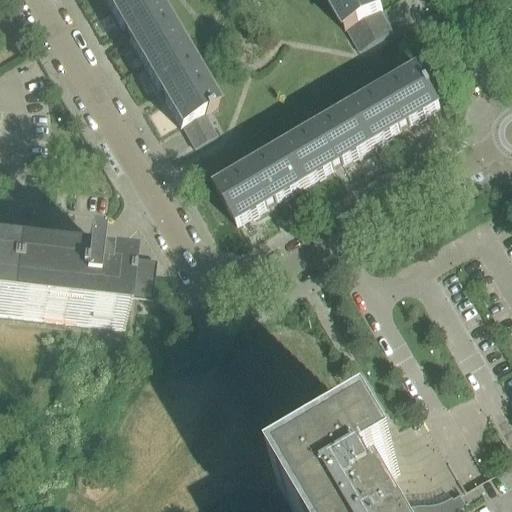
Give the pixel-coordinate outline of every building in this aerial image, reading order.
[(104,0),(111,10),(129,0),(104,0)] [(147,71),(183,50),(153,0),(129,0),(111,10),(147,71)] [(374,0),(326,0),(346,34),(348,33),(359,27),(381,14),(382,13),(374,0)] [(381,14),(359,27),(366,38),(387,25),(381,14)] [(387,25),(366,38),(372,49),(393,36),(387,25)] [(359,27),(348,33),(361,55),(372,49),(366,38),(359,27)] [(203,116),(210,112),(217,108),(183,50),(147,71),(181,129),(203,116)] [(351,115),(372,151),(440,111),(431,96),(432,95),(429,90),(427,91),(420,78),(418,75),(351,115)] [(425,76),(420,78),(427,91),(429,90),(432,88),(425,76)] [(203,116),(210,128),(212,131),(217,128),(210,115),(211,114),(210,112),(203,116)] [(372,151),(351,115),(285,154),(306,190),(372,151)] [(203,116),(181,129),(188,142),(210,128),(203,116)] [(210,128),(188,142),(195,153),(216,140),(212,131),(210,128)] [(306,190),(285,154),(218,193),(238,230),(306,190)] [(0,263),(0,319),(123,334),(131,271),(97,267),(98,259),(84,257),(82,273),(71,271),(50,269),(0,263)] [(468,511),(467,510),(460,499),(454,503),(453,502),(448,505),(444,507),(439,509),(430,510),(424,510),(418,510),(410,511),(409,511),(393,511),(388,503),(384,505),(377,492),(401,478),(374,433),(280,489),(278,490),(290,511),(468,511)] [(511,511),(511,469),(478,489),(460,499),(467,510),(468,511),(511,511)]
